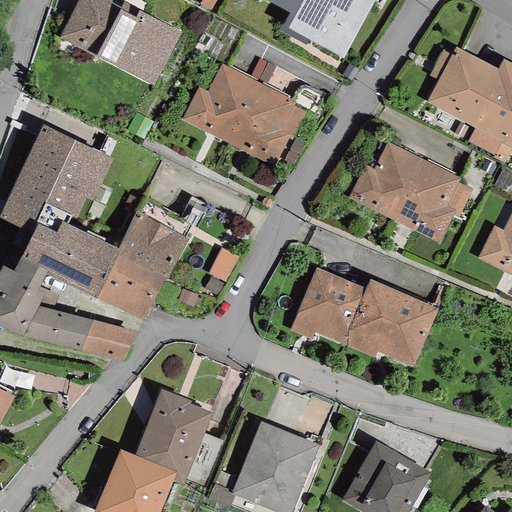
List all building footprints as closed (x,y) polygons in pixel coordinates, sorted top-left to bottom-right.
[(138,20),(99,0),(82,0),(65,34),(143,76),(167,30),(141,16),(138,20)] [(334,40),(355,0),(275,0),(296,11),(293,17),(334,40)] [(499,76),(457,53),(433,98),(511,140),(511,70),(504,66),(499,76)] [(263,82),(272,64),(259,58),(250,76),(263,82)] [(288,104),(225,71),(211,98),(200,92),(188,116),(270,158),(281,136),(273,132),(288,104)] [(44,218),(74,233),(106,157),(48,132),(5,225),(33,239),(44,218)] [(455,180),(390,147),(377,174),(367,169),(355,194),(437,236),(449,212),(441,208),(455,180)] [(143,312),(190,224),(143,200),(116,253),(74,233),(44,218),(33,239),(15,274),(3,268),(0,274),(0,287),(6,291),(0,302),(0,320),(20,331),(122,356),(132,333),(31,308),(39,293),(33,290),(44,266),(143,312)] [(511,220),(505,235),(496,230),(483,255),(511,269),(511,220)] [(221,247),(209,270),(224,278),(236,255),(221,247)] [(362,293),(314,272),(297,312),(411,359),(432,311),(367,283),(362,293)] [(216,295),(222,283),(209,277),(203,289),(216,295)] [(188,301),(193,290),(170,280),(166,289),(188,301)] [(0,392),(8,396),(10,390),(0,384),(0,372),(2,369),(0,364),(0,392)] [(199,431),(206,415),(183,406),(184,403),(163,394),(136,459),(121,453),(97,510),(102,511),(153,511),(170,472),(180,476),(199,431)] [(285,510),(311,446),(262,426),(236,490),(285,510)] [(208,489),(227,442),(199,431),(180,476),(208,489)] [(370,511),(404,511),(426,474),(376,445),(346,498),(370,511)] [(237,476),(220,471),(212,497),(228,503),(237,476)]
